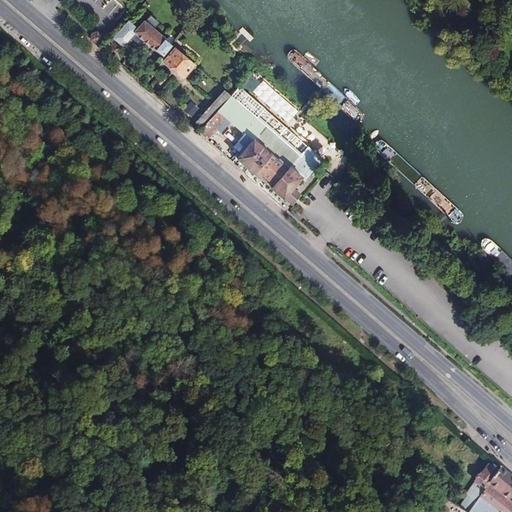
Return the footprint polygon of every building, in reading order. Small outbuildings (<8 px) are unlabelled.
[(145,41),(162,56),(171,44),(154,30),(160,23),(151,15),(145,22),(144,22),(135,32),(145,41)] [(145,41),(135,32),(125,24),(116,34),(126,43),(131,38),(141,46),(145,41)] [(102,25),(97,27),(96,31),(99,35),(105,33),(105,28),(102,25)] [(195,66),(171,45),(162,56),(160,58),(183,79),(195,66)] [(289,202),(297,192),(293,188),(301,178),(305,181),(323,159),(239,87),(231,96),(202,128),(198,132),(207,139),(212,134),(218,127),(223,131),(231,122),(244,134),(238,142),(243,147),(234,156),(283,199),(284,198),(289,202)] [(202,128),(231,96),(224,90),(195,122),(202,128)] [(216,138),(223,131),(218,127),(212,134),(216,138)] [(299,193),(297,192),(289,202),(290,203),(299,193)] [(511,511),(511,473),(503,465),(470,511),(462,511),(447,503),(442,511),(511,511)] [(460,508),(466,511),(469,511),(497,472),(490,467),(487,467),(484,471),(482,471),(480,474),(480,473),(474,481),(475,482),(466,494),(468,496),(460,508)]
